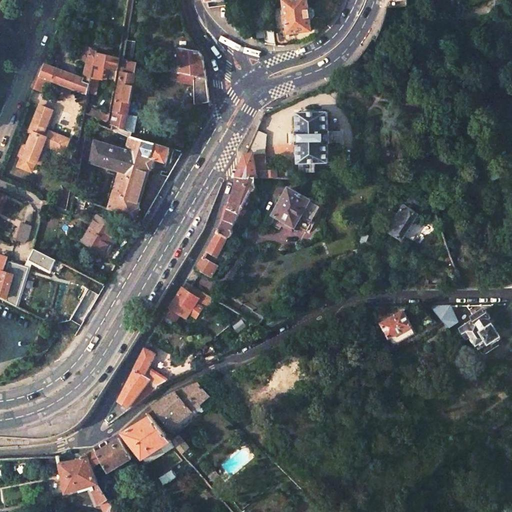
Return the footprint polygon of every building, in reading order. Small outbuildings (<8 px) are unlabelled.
[(287,25),(288,36),(312,33),(310,19),(313,19),(315,16),(314,10),(311,8),(309,8),(307,0),(283,0),(286,16),(285,16),(283,18),(284,22),(286,24),(287,25)] [(276,45),(274,29),(264,30),(265,43),(266,43),(267,44),(269,44),(271,44),(272,45),(274,45),(276,45)] [(133,41),(126,40),(123,59),(130,60),(133,41)] [(199,51),(179,47),(179,62),(172,63),(172,66),(168,66),(169,69),(172,70),(186,74),(207,79),(206,75),(203,57),(199,51)] [(83,77),(43,64),(38,76),(52,81),(88,94),(90,83),(92,76),(93,76),(97,53),(97,50),(98,50),(92,48),(83,77)] [(120,57),(97,53),(93,76),(92,76),(90,83),(99,84),(103,65),(118,68),(120,59),(120,57)] [(130,60),(123,59),(122,71),(115,112),(112,123),(125,128),(128,114),(129,114),(129,113),(136,73),(135,73),(137,62),(130,60)] [(186,74),(172,70),(170,79),(184,82),(186,74)] [(207,79),(186,74),(184,82),(195,85),(195,104),(209,102),(209,99),(207,79)] [(52,81),(38,76),(34,87),(48,92),(52,81)] [(35,133),(33,137),(32,137),(27,147),(29,147),(26,157),(38,162),(45,144),(49,145),(65,152),(70,138),(46,129),(53,110),(40,106),(30,131),(35,133)] [(109,113),(91,106),(89,115),(106,122),(108,120),(109,113)] [(327,112),(297,113),(298,132),(296,132),(297,144),(298,144),(298,163),(329,162),(328,143),(330,143),(329,131),(328,131),(327,112)] [(129,114),(128,114),(125,128),(133,132),(137,114),(129,113),(129,114)] [(179,142),(135,127),(133,132),(131,136),(171,148),(177,149),(179,142)] [(267,134),(256,130),(244,158),(237,174),(238,177),(255,177),(278,177),(277,171),(267,171),(265,155),(267,134)] [(127,149),(85,137),(81,159),(121,171),(111,209),(136,218),(137,218),(140,209),(139,209),(150,169),(151,169),(154,160),(153,159),(166,163),(171,148),(131,136),(127,149)] [(45,144),(38,162),(42,164),(49,145),(45,144)] [(492,151),(477,156),(485,182),(500,178),(492,151)] [(255,177),(238,177),(237,180),(229,207),(225,206),(222,218),(219,228),(220,229),(206,250),(217,257),(228,237),(228,238),(231,237),(233,232),(232,229),(240,214),(245,214),(247,210),(244,207),(243,206),(251,191),(252,192),(255,191),(257,187),(256,183),(255,177)] [(310,200),(289,189),(275,214),(285,220),(283,224),(293,230),(297,224),(301,226),(310,211),(305,209),(310,200)] [(87,201),(74,196),(72,203),(85,208),(87,201)] [(397,239),(401,241),(418,213),(404,204),(388,230),(398,236),(397,239)] [(117,226),(98,215),(83,241),(106,254),(114,241),(110,239),(117,226)] [(29,239),(32,226),(22,223),(16,239),(25,242),(29,239)] [(56,260),(34,249),(29,260),(50,271),(56,260)] [(0,277),(2,271),(6,272),(9,261),(7,260),(8,257),(0,255),(0,277)] [(218,266),(202,257),(195,267),(198,269),(212,277),(218,266)] [(18,263),(10,260),(9,261),(6,272),(2,271),(0,277),(0,297),(42,319),(45,314),(38,311),(38,309),(9,295),(15,274),(14,274),(18,263)] [(191,285),(186,282),(170,307),(165,315),(178,324),(183,315),(187,317),(189,313),(194,316),(197,316),(202,309),(200,305),(207,309),(214,298),(203,292),(191,285)] [(256,311),(227,296),(223,304),(260,325),(265,318),(255,313),(256,311)] [(441,306),(431,306),(445,323),(449,327),(458,321),(451,306),(441,306)] [(475,320),(461,329),(467,338),(470,336),(477,347),(478,347),(479,349),(490,342),(492,344),(501,338),(500,336),(500,335),(488,318),(489,317),(490,316),(485,309),(484,309),(473,316),(473,317),(475,320)] [(404,310),(381,323),(394,346),(417,333),(404,310)] [(144,348),(118,401),(131,408),(158,389),(162,387),(162,386),(171,382),(149,369),(156,354),(144,348)] [(159,401),(153,406),(154,408),(171,428),(209,395),(197,382),(172,392),(165,396),(159,401)] [(144,459),(172,440),(151,415),(137,424),(122,433),(124,435),(144,459)] [(109,444),(97,452),(103,460),(102,461),(109,472),(133,457),(121,437),(109,444)] [(181,437),(174,442),(187,458),(194,452),(181,437)] [(60,462),(59,463),(67,493),(92,485),(102,504),(109,499),(97,483),(98,483),(92,467),(102,461),(103,460),(97,452),(95,449),(77,460),(69,461),(60,462)] [(215,470),(208,476),(212,481),(219,475),(215,470)]
